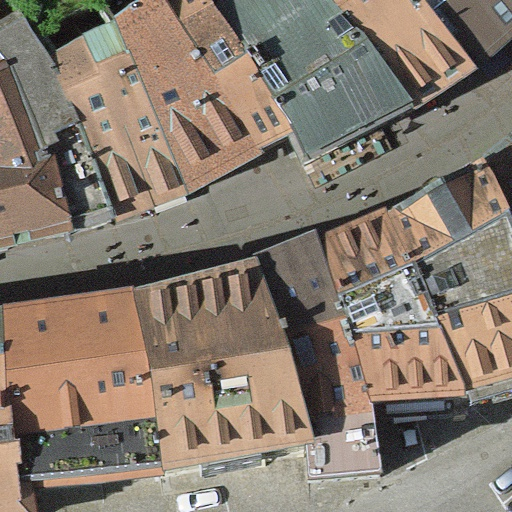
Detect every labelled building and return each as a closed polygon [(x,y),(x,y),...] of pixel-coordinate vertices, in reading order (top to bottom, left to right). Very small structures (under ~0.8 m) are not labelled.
[(156,0),(154,1),(249,161),(289,139),(209,18),(198,0),(156,0)] [(243,0),(209,18),(289,139),(314,174),(411,123),(300,0),(243,0)] [(398,0),(300,0),(411,123),(468,90),(398,0)] [(511,8),(505,0),(398,0),(468,90),(511,55),(511,8)] [(187,194),(249,161),(154,1),(113,36),(187,194)] [(0,18),(0,55),(2,60),(65,227),(67,234),(111,221),(45,65),(19,8),(0,18)] [(45,65),(111,221),(187,194),(113,36),(45,65)] [(0,238),(65,227),(2,60),(0,60),(0,238)] [(511,136),(397,219),(286,258),(355,435),(376,429),(408,419),(471,398),(511,380),(511,136)] [(350,450),(355,435),(286,258),(237,275),(155,286),(190,484),(237,477),(347,460),(350,450)] [(60,492),(190,484),(155,286),(79,296),(31,303),(60,492)] [(62,511),(60,492),(31,303),(0,307),(0,511),(62,511)]
